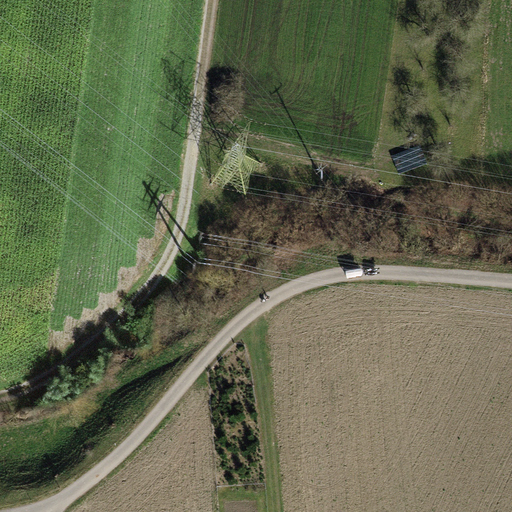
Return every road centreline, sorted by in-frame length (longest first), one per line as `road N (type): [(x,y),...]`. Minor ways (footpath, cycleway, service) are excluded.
road 1 (residential): [(511,281),(347,273),(284,291),(227,335),(106,466),(40,511)]
road 2 (track): [(213,0),(173,251),(92,347),(32,387),(0,394)]
